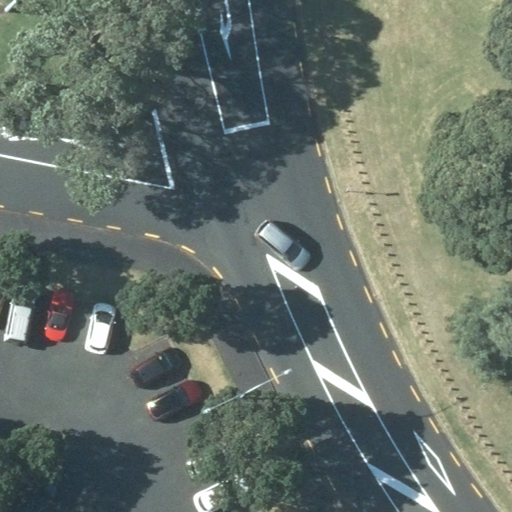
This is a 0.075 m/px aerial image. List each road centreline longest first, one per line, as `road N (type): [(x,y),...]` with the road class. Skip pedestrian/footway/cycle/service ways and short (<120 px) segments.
road 1 (secondary): [(360,511),(272,345),(217,208)]
road 2 (secondary): [(324,234),(389,386),(464,511)]
road 3 (secondary): [(271,0),(324,234)]
road 4 (tertiary): [(0,159),(217,208)]
road 5 (secondary): [(217,208),(172,0)]
